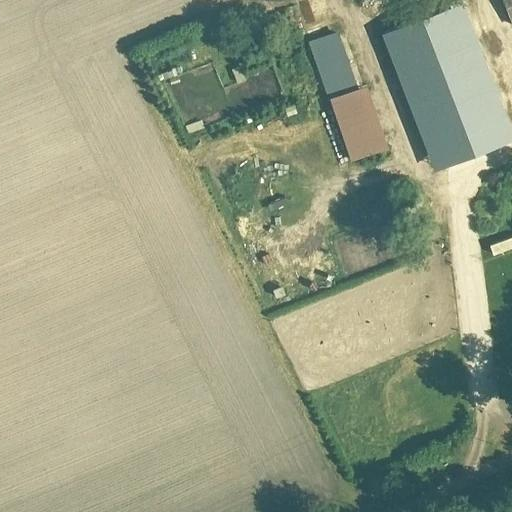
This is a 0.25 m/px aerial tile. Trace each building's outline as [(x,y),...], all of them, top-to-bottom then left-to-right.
[(511,0),(495,0),(504,27),(511,24),(511,0)] [(373,43),(386,60),(409,63),(428,51),(433,34),(422,9),(398,2),(376,16),(373,43)] [(336,32),(309,43),(327,92),(355,82),(336,32)] [(475,65),(437,80),(469,158),(507,142),(475,65)] [(325,102),(347,161),(379,149),(357,90),(325,102)]
